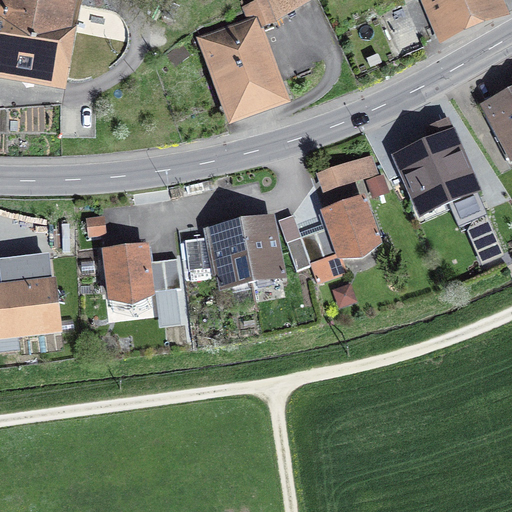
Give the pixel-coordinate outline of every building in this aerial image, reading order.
[(5,0),(5,4),(0,37),(0,69),(60,79),(72,1),(66,0),(5,0)] [(247,21),(196,39),(229,134),(290,112),(262,33),(277,28),(275,23),(267,0),(262,2),(243,9),(247,21)] [(260,0),(262,2),(267,0),(275,23),(317,0),(260,0)] [(511,20),(503,0),(414,0),(436,54),(511,23),(511,20)] [(511,101),(484,117),(511,168),(511,101)] [(461,141),(396,166),(421,230),(486,205),(461,141)] [(372,157),(316,177),(323,197),(366,182),(380,177),(372,157)] [(384,176),(366,182),(372,201),(390,195),(384,176)] [(368,206),(325,222),(344,273),(386,257),(368,206)] [(242,221),(254,288),(285,283),(273,216),(242,221)] [(254,288),(242,221),(209,227),(221,294),(254,288)] [(152,256),(106,260),(111,316),(157,312),(152,256)] [(46,258),(2,263),(5,290),(0,290),(0,337),(53,332),(46,258)]
